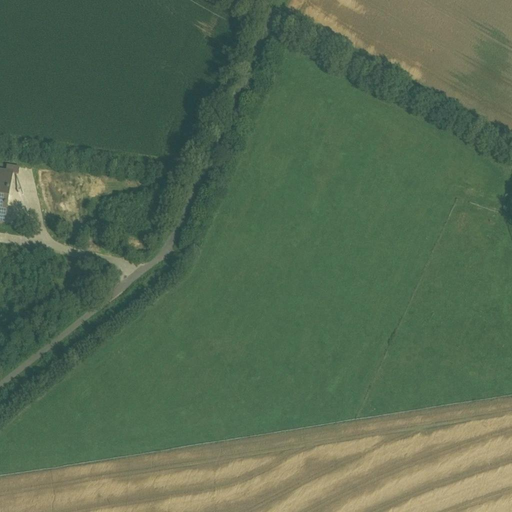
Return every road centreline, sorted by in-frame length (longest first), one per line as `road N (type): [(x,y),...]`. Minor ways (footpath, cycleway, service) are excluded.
road 1 (unclassified): [(0,385),(148,269),(280,20)]
road 2 (unclassified): [(280,20),(511,145)]
